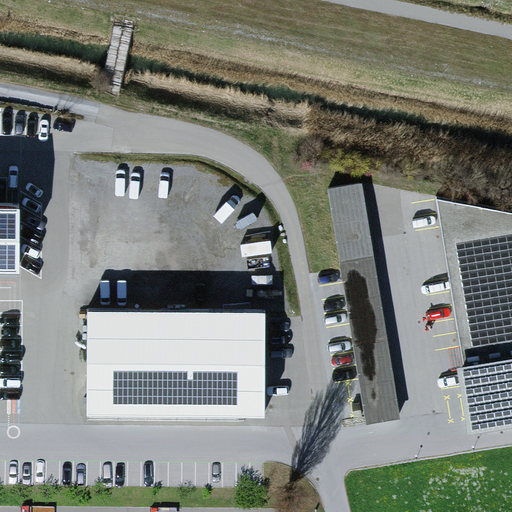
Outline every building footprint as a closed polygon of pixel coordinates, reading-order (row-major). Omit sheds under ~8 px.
[(332,186),(339,259),(370,256),(362,183),(332,186)] [(0,269),(20,270),(20,198),(0,197),(0,269)] [(511,418),(511,230),(443,242),(475,425),(511,418)] [(267,422),(269,316),(89,313),(87,420),(267,422)] [(361,383),(375,412),(399,401),(389,379),(376,385),(372,378),(361,383)]
